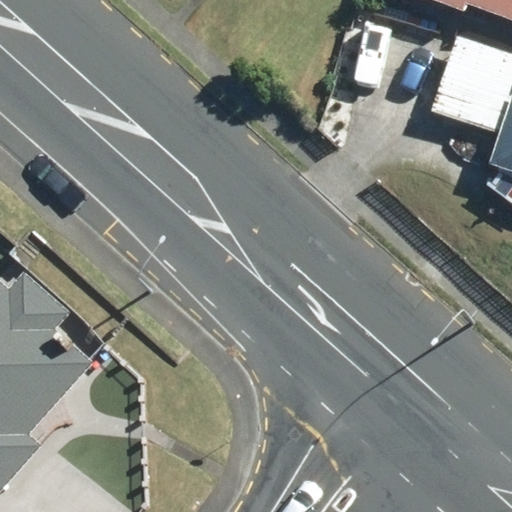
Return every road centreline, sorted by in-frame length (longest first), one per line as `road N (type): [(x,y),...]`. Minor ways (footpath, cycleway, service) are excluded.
road 1 (primary): [(380,375),(0,25)]
road 2 (secondary): [(278,511),(323,439),(380,375)]
